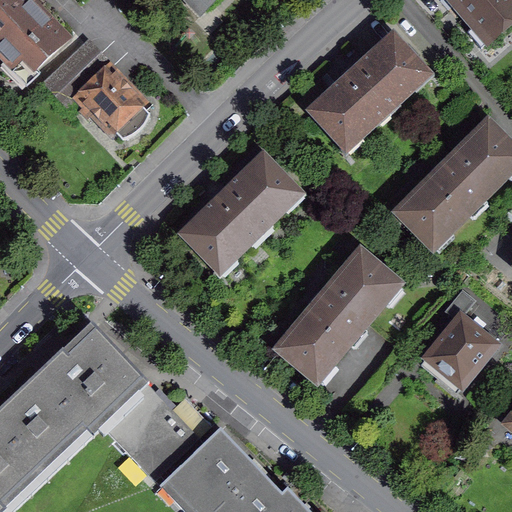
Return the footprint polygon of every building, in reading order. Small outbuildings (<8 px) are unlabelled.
[(35,0),(0,0),(0,63),(23,88),(74,41),(35,0)] [(511,0),(443,0),(443,1),(490,54),(511,34),(511,0)] [(399,37),(310,119),(348,160),(437,79),(399,37)] [(113,69),(76,103),(114,143),(150,110),(113,69)] [(511,142),(493,123),(397,216),(438,257),(511,184),(511,142)] [(268,158),(182,241),(223,284),(309,200),(268,158)] [(363,249),(277,356),(322,392),(408,286),(363,249)] [(464,317),(424,362),(466,398),(505,352),(464,317)] [(91,325),(36,378),(82,427),(84,425),(89,430),(98,422),(161,488),(200,451),(169,418),(138,385),(143,380),(91,325)] [(0,430),(37,470),(82,427),(36,378),(0,411),(0,430)] [(511,418),(503,430),(511,436),(511,418)] [(1,504),(37,470),(0,430),(0,511),(3,511),(6,510),(1,504)] [(184,511),(212,511),(256,473),(223,437),(200,451),(161,488),(184,511)] [(296,511),(302,507),(287,492),(280,498),(256,473),(212,511),(296,511)]
